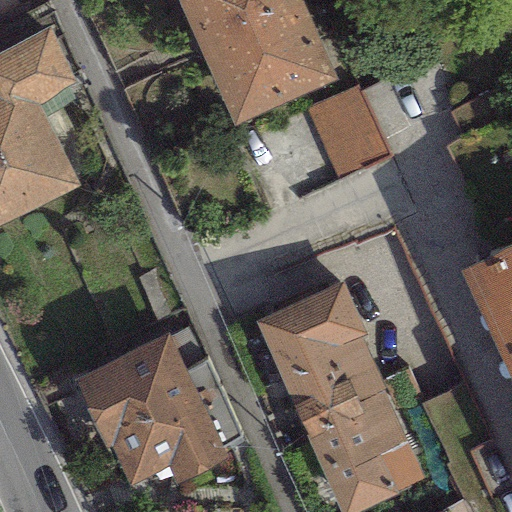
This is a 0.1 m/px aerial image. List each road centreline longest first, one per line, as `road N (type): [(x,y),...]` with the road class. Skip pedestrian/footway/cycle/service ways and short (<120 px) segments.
road 1 (residential): [(294,511),(61,0)]
road 2 (tertiary): [(0,398),(51,511)]
